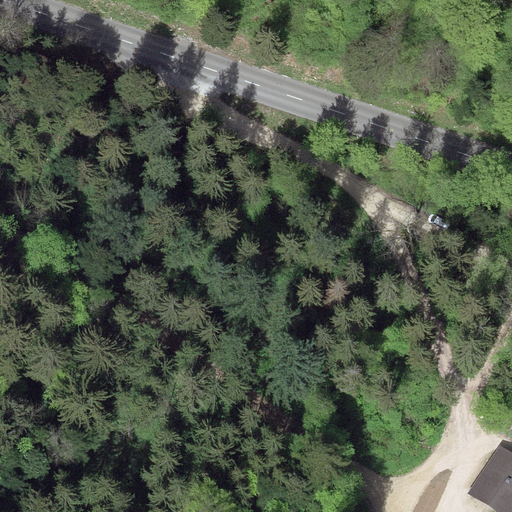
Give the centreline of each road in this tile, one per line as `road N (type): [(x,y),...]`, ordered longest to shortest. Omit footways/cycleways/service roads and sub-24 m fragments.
road 1 (tertiary): [(7,0),(511,167)]
road 2 (track): [(0,227),(138,314),(378,491),(385,511)]
road 3 (track): [(511,269),(359,189)]
road 4 (track): [(511,320),(461,441)]
